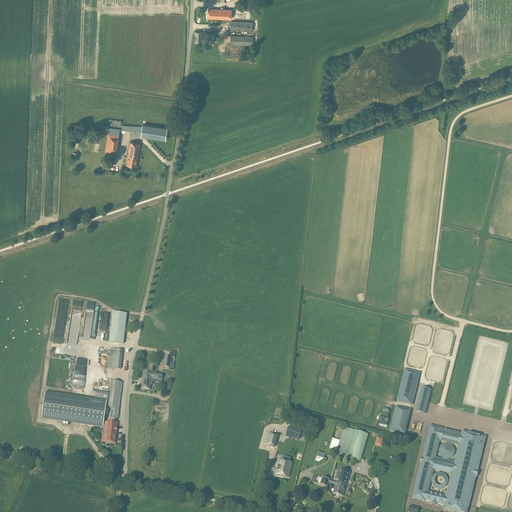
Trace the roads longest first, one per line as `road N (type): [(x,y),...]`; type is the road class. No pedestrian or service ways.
road 1 (unclassified): [(189,0),(183,104),(128,376),(122,482)]
road 2 (unknown): [(459,331),(305,292),(288,419),(283,435),(273,433)]
road 3 (unknown): [(438,418),(504,150)]
road 4 (unclassified): [(122,482),(252,511)]
road 5 (unclassified): [(0,453),(122,482)]
